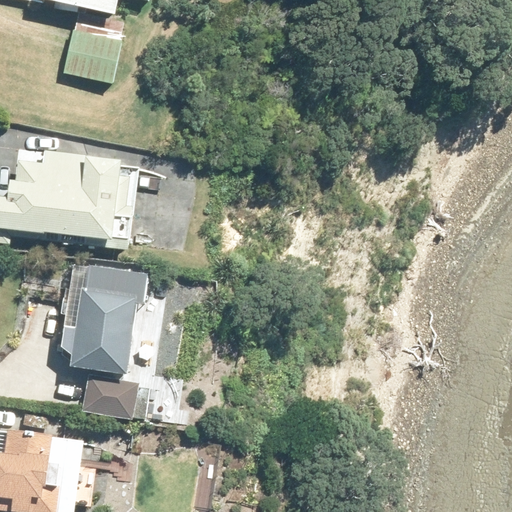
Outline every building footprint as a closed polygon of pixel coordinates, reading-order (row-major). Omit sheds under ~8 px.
[(13,0),(45,7),(46,1),(118,17),(121,0),(13,0)] [(74,26),(66,76),(115,86),(126,22),(107,19),(104,32),(74,26)] [(130,252),(139,170),(124,168),(125,162),(47,152),(46,166),(20,162),(18,182),(10,182),(8,199),(0,197),(0,243),(12,245),(14,236),(130,252)] [(63,350),(75,359),(73,368),(131,377),(142,305),(147,305),(151,274),(91,266),(90,272),(75,270),(63,350)] [(90,376),(84,413),(135,421),(141,384),(90,376)] [(83,476),(87,444),(0,430),(0,511),(91,511),(96,478),(83,476)]
